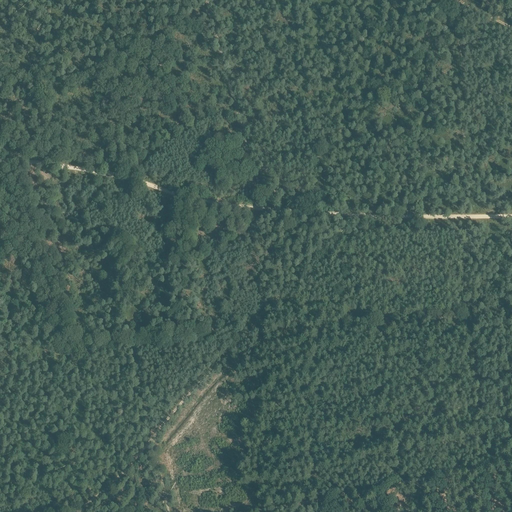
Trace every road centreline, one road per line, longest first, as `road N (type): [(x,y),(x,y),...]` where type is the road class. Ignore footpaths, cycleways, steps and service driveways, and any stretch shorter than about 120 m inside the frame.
road 1 (track): [(511,217),(230,206),(124,176),(0,160)]
road 2 (track): [(69,511),(115,476),(355,215)]
road 3 (track): [(254,321),(131,345),(170,511)]
road 4 (track): [(243,511),(511,461)]
road 5 (track): [(260,209),(204,0)]
